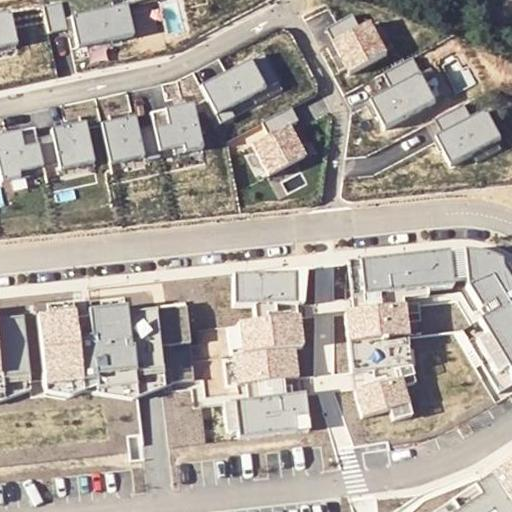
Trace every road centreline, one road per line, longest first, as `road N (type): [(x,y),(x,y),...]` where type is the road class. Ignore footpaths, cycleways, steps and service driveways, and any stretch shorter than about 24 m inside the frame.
road 1 (residential): [(101,511),(396,476),(473,450),(511,425)]
road 2 (residential): [(0,262),(327,225)]
road 3 (residential): [(0,108),(153,76),(293,14)]
road 4 (residential): [(293,14),(338,106),(327,225)]
road 5 (residential): [(327,225),(445,212),(511,223)]
